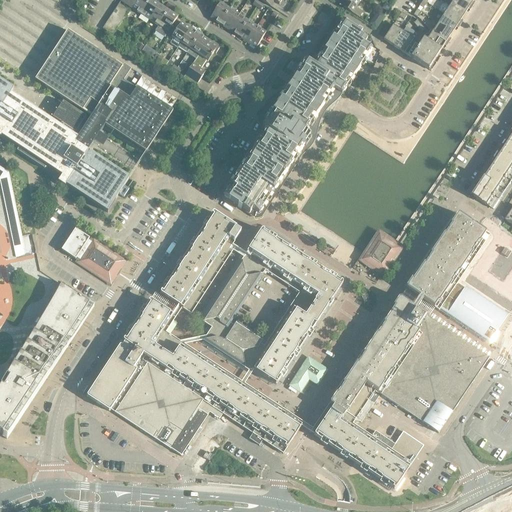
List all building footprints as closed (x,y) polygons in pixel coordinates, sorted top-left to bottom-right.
[(130,8),(135,0),(128,0),(125,5),(130,8)] [(140,14),(149,0),(135,0),(130,8),(140,14)] [(149,20),(159,5),(151,0),(149,0),(140,14),(149,20)] [(352,13),(360,0),(343,0),(346,1),(342,7),(352,13)] [(464,15),(467,11),(470,6),(461,0),(453,0),(450,5),(464,15)] [(210,18),(219,25),(229,9),(220,3),(210,18)] [(116,9),(126,16),(129,11),(119,4),(116,9)] [(158,26),(168,11),(159,5),(149,20),(158,26)] [(458,24),(462,19),(464,15),(450,5),(444,14),(458,24)] [(112,14),(122,21),(126,16),(116,9),(112,14)] [(229,9),(219,25),(228,30),(238,15),(229,9)] [(158,26),(155,31),(164,37),(167,32),(177,17),(168,11),(158,26)] [(109,19),(119,26),(122,21),(112,14),(109,19)] [(452,33),(455,29),(458,24),(444,14),(438,24),(452,33)] [(238,15),(228,30),(238,37),(247,21),(238,15)] [(106,24),(116,31),(119,26),(109,19),(106,24)] [(376,28),(380,22),(375,19),(372,20),(369,24),(376,28)] [(314,66),(306,60),(291,83),(291,84),(288,86),(287,87),(277,95),(273,99),(269,102),(268,103),(267,104),(266,105),(266,107),(265,108),(265,109),(264,110),(264,111),(264,113),(264,114),(264,115),(264,117),(264,118),(265,120),(266,122),(267,124),(265,128),(267,130),(223,196),(237,205),(237,207),(241,210),(241,209),(249,214),(252,209),(259,213),(296,156),(293,155),(296,151),(297,151),(298,151),(300,151),(301,151),(302,151),(304,150),(306,149),(307,148),(309,147),(310,145),(312,143),(313,141),(314,138),(315,137),(315,135),(315,134),(316,133),(316,131),(316,130),(317,127),(317,124),(318,122),(318,120),(319,119),(319,117),(320,115),(321,114),(322,112),(323,111),(325,109),(327,107),(330,105),(332,103),(334,101),(336,100),(338,98),(339,96),(341,93),(342,94),(371,49),(364,44),(367,39),(360,34),(362,32),(358,30),(343,21),(314,66)] [(247,21),(238,37),(246,42),(256,27),(247,21)] [(177,49),(181,44),(191,28),(181,22),(171,37),(173,39),(170,44),(177,49)] [(112,36),(116,31),(106,24),(102,29),(112,36)] [(446,42),(450,37),(452,33),(438,24),(432,33),(446,42)] [(393,26),(383,40),(392,46),(402,32),(393,26)] [(256,27),(246,42),(256,49),(266,33),(256,27)] [(191,28),(181,44),(177,49),(187,55),(187,54),(190,50),(200,34),(191,28)] [(105,126),(146,153),(173,112),(137,89),(124,80),(131,68),(124,63),(122,66),(68,31),(74,36),(61,56),(54,51),(39,74),(43,76),(39,83),(60,96),(73,105),(59,126),(46,117),(10,93),(13,89),(0,80),(0,137),(0,138),(1,136),(62,176),(58,182),(65,187),(66,185),(107,212),(108,212),(107,211),(129,178),(88,151),(105,126)] [(402,32),(392,46),(402,52),(411,38),(402,32)] [(432,33),(429,38),(426,36),(423,40),(440,51),(446,42),(432,33)] [(190,50),(187,54),(196,59),(198,55),(199,55),(209,40),(200,34),(190,50)] [(411,58),(420,44),(411,38),(402,52),(411,58)] [(185,75),(183,79),(195,87),(198,84),(205,72),(200,69),(206,60),(208,61),(214,53),(215,54),(219,48),(218,47),(218,46),(214,43),(214,44),(209,40),(199,55),(198,55),(196,59),(185,75)] [(428,70),(434,60),(440,51),(423,40),(420,44),(411,58),(428,70)] [(177,100),(141,76),(134,86),(170,110),(177,100)] [(511,131),(480,180),(476,186),(477,186),(476,187),(477,190),(477,191),(473,197),(493,210),(511,181),(511,131)] [(145,158),(141,165),(146,167),(150,161),(145,158)] [(0,435),(2,437),(6,430),(24,403),(30,394),(42,376),(45,371),(52,360),(59,349),(77,323),(80,318),(83,314),(85,311),(86,309),(89,305),(89,304),(86,302),(82,300),(79,298),(75,295),(63,287),(58,284),(39,272),(32,234),(21,237),(8,174),(1,169),(0,168),(0,435)] [(236,228),(213,213),(159,294),(175,305),(177,306),(188,313),(231,247),(241,232),(235,229),(236,228)] [(458,214),(406,289),(408,290),(416,296),(439,311),(440,308),(442,306),(451,293),(456,286),(490,235),(458,214)] [(123,262),(118,258),(93,241),(92,243),(89,241),(88,240),(89,239),(75,229),(62,249),(71,254),(70,256),(75,260),(77,258),(78,259),(80,260),(79,262),(110,282),(113,277),(114,277),(122,267),(121,266),(123,262)] [(211,328),(205,337),(203,341),(248,371),(253,370),(263,376),(270,381),(280,379),(343,283),(298,253),(262,230),(244,256),(201,321),(211,328)] [(379,235),(362,260),(367,264),(366,265),(371,269),(372,267),(383,274),(400,248),(398,247),(394,245),(394,244),(379,235)] [(505,248),(501,254),(507,258),(511,252),(505,248)] [(442,306),(440,308),(490,342),(497,332),(505,319),(505,315),(506,315),(465,287),(463,290),(456,286),(451,293),(442,306)] [(439,432),(489,358),(483,353),(410,305),(401,298),(401,299),(400,299),(395,306),(395,307),(394,308),(329,404),(333,407),(316,432),(314,435),(314,436),(394,490),(410,467),(409,467),(423,446),(403,432),(394,445),(375,431),(371,437),(352,424),(354,421),(358,422),(359,422),(361,423),(374,404),(368,400),(375,391),(397,406),(398,406),(398,407),(427,426),(428,426),(428,427),(438,433),(439,432)] [(153,303),(150,301),(122,342),(124,343),(122,347),(120,345),(86,397),(109,413),(110,411),(181,458),(210,415),(220,421),(223,416),(250,435),(247,440),(259,448),(263,443),(283,457),(302,428),(297,424),(238,386),(174,343),(170,340),(169,342),(159,336),(172,315),(170,314),(153,303)] [(332,315),(308,354),(324,364),(357,310),(352,307),(348,314),(341,310),(336,318),(332,315)] [(308,360),(291,385),(292,387),(299,391),(300,391),(308,379),(309,379),(316,384),(318,383),(326,372),(325,370),(309,360),(308,360)] [(203,457),(209,461),(213,456),(206,452),(203,457)]
